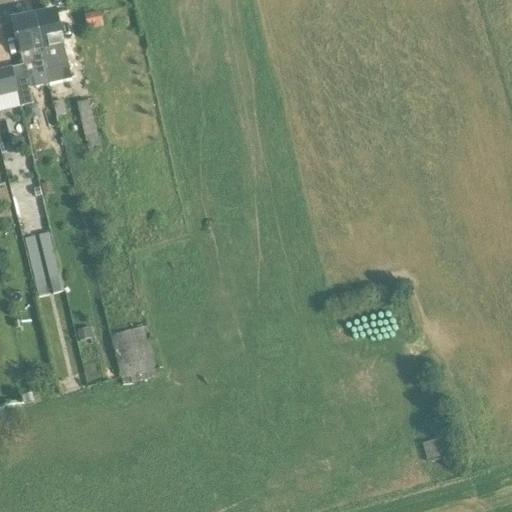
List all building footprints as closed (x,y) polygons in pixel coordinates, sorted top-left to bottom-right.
[(72,83),(56,14),(33,19),(49,86),(50,88),(72,83)] [(87,30),(103,27),(100,15),(85,18),(87,30)] [(33,19),(11,23),(19,53),(30,51),(32,60),(28,61),(31,72),(32,71),(35,89),(49,86),(33,19)] [(24,67),(12,69),(18,94),(21,108),(33,105),(24,67)] [(0,97),(18,94),(12,69),(12,68),(0,71),(0,97)] [(63,102),(53,104),(57,118),(66,116),(63,102)] [(88,102),(77,105),(87,150),(84,150),(86,159),(101,156),(88,102)] [(43,196),(52,194),(49,185),(41,187),(43,196)] [(6,190),(0,191),(0,207),(10,205),(6,190)] [(37,297),(63,292),(44,201),(37,202),(37,200),(22,203),(24,211),(30,210),(32,218),(21,221),(37,297)] [(146,328),(145,329),(110,338),(123,388),(156,379),(152,362),(155,361),(146,328)] [(82,331),(85,342),(94,340),(92,329),(82,331)] [(433,462),(455,454),(449,435),(426,443),(433,462)]
